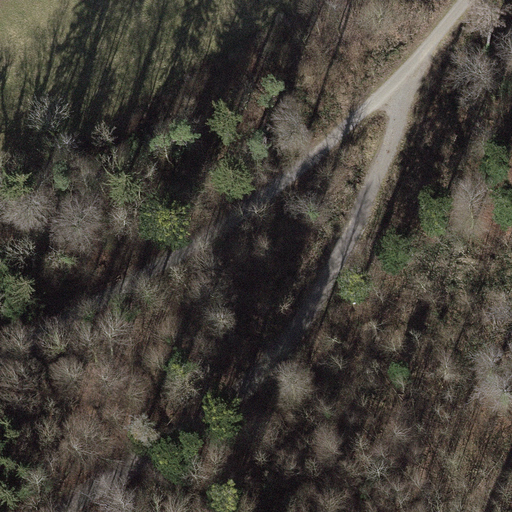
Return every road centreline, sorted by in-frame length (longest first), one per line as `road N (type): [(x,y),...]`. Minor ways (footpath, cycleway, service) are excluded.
road 1 (track): [(64,511),(235,397),(284,348),(357,225),(418,57)]
road 2 (track): [(0,355),(172,262),(272,193),(471,0)]
